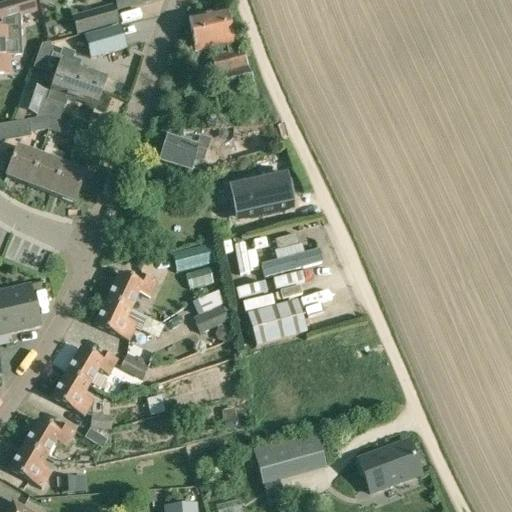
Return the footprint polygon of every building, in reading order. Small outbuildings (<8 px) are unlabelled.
[(0,75),(9,75),(8,58),(22,57),(20,17),(36,12),(32,0),(21,0),(0,6),(0,20),(2,26),(0,26),(0,75)] [(115,0),(119,11),(157,0),(115,0)] [(127,12),(131,26),(151,21),(147,7),(127,12)] [(110,8),(73,18),(78,34),(115,25),(110,8)] [(189,20),(192,37),(228,29),(225,13),(189,20)] [(89,35),(95,56),(130,47),(124,26),(89,35)] [(211,59),(221,94),(253,86),(242,51),(233,53),(231,46),(232,46),(228,29),(192,37),(195,53),(226,47),(228,55),(211,59)] [(54,53),(47,73),(102,93),(108,77),(80,67),(82,61),(73,58),(75,53),(64,49),(62,56),(54,53)] [(102,93),(47,73),(44,82),(53,85),(51,92),(48,101),(65,107),(68,98),(97,108),(102,93)] [(18,111),(37,118),(46,93),(26,86),(18,111)] [(258,101),(253,86),(221,94),(223,104),(234,101),(235,107),(258,101)] [(28,122),(30,134),(49,130),(48,118),(28,121),(28,122)] [(49,118),(48,118),(49,130),(67,136),(70,125),(49,118)] [(0,141),(30,136),(30,134),(28,122),(0,127),(0,141)] [(72,144),(98,152),(102,141),(76,132),(72,144)] [(232,140),(238,161),(266,153),(262,139),(260,132),(232,140)] [(168,139),(160,161),(190,172),(191,170),(199,173),(210,141),(200,137),(198,145),(182,139),(180,143),(168,139)] [(29,188),(40,158),(18,149),(6,179),(29,188)] [(29,188),(51,196),(63,166),(40,158),(29,188)] [(63,166),(51,196),(74,205),(86,175),(63,166)] [(294,199),(290,182),(287,183),(285,174),(274,176),(274,175),(273,175),(272,175),(248,180),(248,181),(228,186),(232,203),(231,204),(232,206),(240,204),(243,220),(246,220),(246,221),(282,213),(281,212),(288,210),(286,201),(294,199)] [(278,251),(298,246),(295,237),(276,242),(278,251)] [(261,259),(275,253),(271,240),(256,246),(261,259)] [(238,252),(244,292),(255,290),(249,250),(238,252)] [(265,280),(322,264),(319,252),(261,268),(265,280)] [(119,275),(107,301),(131,312),(138,295),(149,299),(156,283),(146,279),(143,286),(119,275)] [(0,337),(38,329),(40,325),(30,286),(0,292),(0,337)] [(332,322),(362,319),(358,287),(328,290),(332,322)] [(245,308),(274,300),(272,291),(242,299),(245,308)] [(131,312),(107,301),(95,327),(130,343),(135,331),(141,333),(147,319),(131,312)] [(247,317),(255,349),(306,334),(297,303),(247,317)] [(229,304),(194,319),(200,334),(232,320),(229,304)] [(148,331),(165,339),(171,327),(153,320),(148,331)] [(372,383),(362,346),(313,359),(323,396),(372,383)] [(81,349),(66,375),(89,387),(98,371),(108,377),(117,361),(108,356),(104,363),(81,349)] [(290,349),(260,358),(264,373),(294,365),(290,349)] [(120,368),(142,381),(148,370),(126,357),(120,368)] [(89,387),(66,375),(52,399),(85,418),(94,402),(84,395),(89,387)] [(294,393),(269,401),(278,431),(303,424),(294,393)] [(150,415),(163,412),(160,398),(147,401),(150,415)] [(91,429),(111,431),(113,417),(92,415),(91,429)] [(235,420),(223,423),(224,429),(236,426),(235,420)] [(39,421),(24,447),(46,459),(56,444),(65,449),(74,434),(65,428),(61,435),(39,421)] [(103,450),(108,441),(91,430),(79,449),(90,455),(96,445),(103,450)] [(261,483),(323,466),(315,435),(253,452),(261,483)] [(370,495),(420,476),(408,443),(357,462),(370,495)] [(46,459),(24,447),(10,471),(41,490),(51,473),(42,468),(46,459)] [(73,477),(59,478),(60,494),(75,493),(73,477)] [(133,496),(134,503),(154,502),(154,494),(133,496)]
